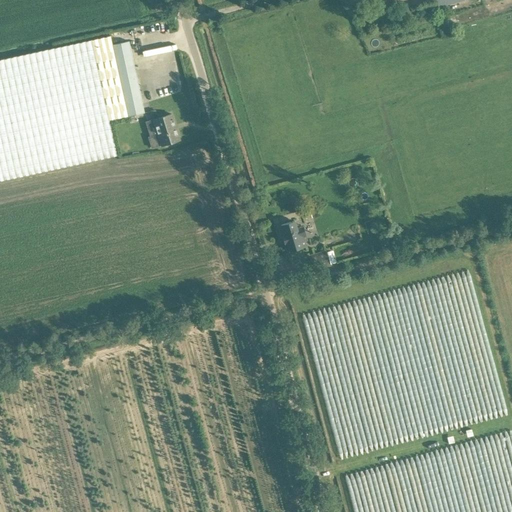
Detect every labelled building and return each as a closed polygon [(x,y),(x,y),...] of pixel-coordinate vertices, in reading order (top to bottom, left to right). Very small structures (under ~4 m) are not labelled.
[(165,21),(143,25),(144,33),(167,29),(165,21)] [(0,180),(117,155),(109,120),(144,112),(129,42),(113,45),(111,36),(0,59),(0,180)] [(172,142),(179,140),(171,114),(153,119),(161,146),(164,145),(166,146),(170,145),(172,142)] [(301,227),(297,228),(295,221),(279,226),(284,244),(286,243),(289,252),(306,246),(301,227)] [(309,256),(312,270),(329,265),(325,251),(309,256)]
